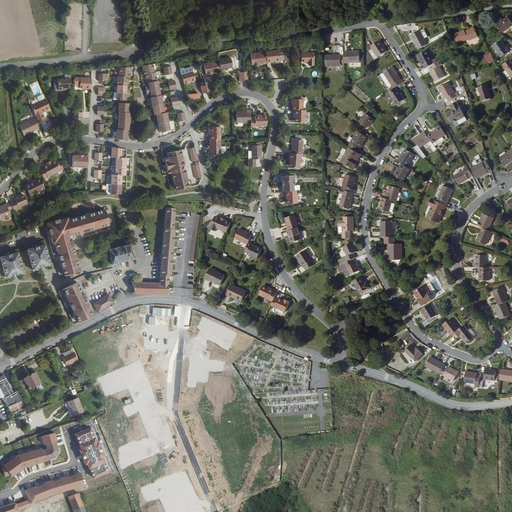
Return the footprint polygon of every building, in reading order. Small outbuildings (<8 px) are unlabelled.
[(511,25),(511,23),(508,17),(496,24),(501,32),(511,25)] [(467,31),(467,30),(465,31),(464,30),(454,34),(458,44),(468,39),(469,40),(478,36),(474,27),(469,29),(469,30),(467,31)] [(427,44),(420,30),(411,35),(419,49),(427,44)] [(501,57),(509,52),(502,41),(493,46),(501,57)] [(383,46),(380,42),(371,47),(378,58),(386,53),(382,46),(383,46)] [(279,51),(265,52),(266,64),(270,63),(270,62),(274,61),(280,61),(279,51)] [(430,66),(433,64),(426,51),(417,56),(419,61),(420,60),(425,69),(430,66)] [(266,64),(265,52),(250,54),(251,65),(252,65),(253,67),(258,66),(258,64),(259,64),(266,64)] [(359,52),(344,52),(344,57),(344,63),(359,63),(359,52)] [(487,62),(493,60),(490,52),(484,55),(487,62)] [(308,65),(313,65),(313,54),(301,54),(301,63),(308,62),(308,65)] [(340,56),(325,56),(326,67),(340,66),(340,65),(344,65),(344,63),(344,57),(340,57),(340,56)] [(230,58),(218,60),(218,61),(220,70),(224,69),(225,70),(227,69),(228,68),(232,68),(230,58)] [(509,77),(511,74),(511,62),(510,60),(502,65),(509,77)] [(220,70),(218,61),(203,64),(206,76),(211,75),(210,74),(213,73),(220,72),(220,70)] [(442,65),(440,61),(433,64),(430,66),(432,70),(430,72),(435,82),(445,77),(439,67),(442,65)] [(154,72),(152,64),(142,65),(143,70),(143,74),(145,74),(145,77),(146,83),(148,82),(148,85),(148,86),(145,87),(146,94),(150,94),(150,95),(151,97),(150,97),(151,102),(152,110),(153,115),(155,115),(156,119),(158,127),(159,132),(169,130),(165,113),(164,113),(160,95),(159,95),(155,72),(154,72)] [(129,66),(118,67),(118,76),(117,76),(116,99),(125,100),(125,98),(125,96),(129,96),(129,89),(126,89),(126,87),(126,85),(127,85),(128,81),(128,77),(129,77),(129,73),(129,66)] [(170,66),(164,67),(165,75),(172,74),(170,66)] [(396,88),(403,83),(401,80),(400,80),(392,67),(383,73),(391,85),(393,89),(396,88)] [(185,74),(181,75),(183,83),(195,80),(193,72),(185,74)] [(391,85),(383,73),(380,75),(388,87),(391,85)] [(70,87),(69,77),(57,78),(58,88),(60,89),(62,89),(62,88),(66,87),(70,87)] [(90,88),(91,77),(80,77),(79,87),(90,88)] [(175,80),(168,82),(169,89),(176,88),(175,80)] [(449,102),(456,98),(449,84),(439,89),(445,100),(447,99),(449,102)] [(482,101),(491,98),(487,86),(478,89),(482,101)] [(397,91),(396,88),(393,89),(388,93),(397,107),(405,102),(398,91),(397,91)] [(177,96),(171,98),(172,105),(179,104),(177,96)] [(44,98),(30,105),(35,116),(37,121),(44,118),(41,112),(41,111),(44,109),(44,110),(44,109),(49,108),(44,98)] [(292,100),(292,110),(293,110),(302,110),(302,100),(292,100)] [(448,116),(453,125),(459,121),(459,120),(464,117),(457,102),(450,106),(453,111),(454,112),(448,116)] [(130,125),(130,117),(128,117),(129,115),(129,112),(128,112),(128,107),(129,103),(118,103),(117,111),(118,111),(118,129),(117,129),(116,138),(126,140),(126,134),(127,130),(128,130),(128,127),(128,125),(130,125)] [(249,118),(249,110),(246,111),(245,112),(236,112),(236,122),(250,122),(249,118)] [(305,123),(305,111),(302,110),(293,110),(293,119),(295,119),(295,123),(305,123)] [(368,111),(366,114),(374,120),(376,118),(368,111)] [(183,112),(176,113),(178,121),(185,120),(183,112)] [(366,114),(356,126),(359,128),(362,131),(365,128),(366,129),(370,124),(371,125),(374,120),(366,114)] [(23,134),(40,126),(37,121),(35,116),(18,124),(23,134)] [(249,118),(250,122),(250,126),(266,126),(266,117),(254,117),(254,118),(249,118)] [(50,120),(52,128),(59,125),(57,118),(50,120)] [(210,139),(220,139),(220,127),(209,127),(209,132),(210,132),(210,135),(210,139)] [(431,142),(433,145),(445,136),(440,127),(427,137),(431,142)] [(357,132),(347,147),(348,147),(350,148),(356,152),(358,149),(359,150),(366,138),(357,132)] [(431,142),(427,137),(424,133),(414,140),(420,149),(431,142)] [(464,141),(467,147),(479,142),(476,135),(464,141)] [(210,139),(209,139),(209,154),(220,154),(220,146),(220,139),(210,139)] [(291,140),(291,154),(300,154),(301,154),(301,140),(291,140)] [(250,158),(247,158),(247,167),(254,167),(254,158),(260,158),(260,145),(250,145),(250,158)] [(110,183),(110,193),(120,193),(120,174),(124,174),(125,157),(120,157),(120,147),(110,146),(110,156),(115,157),(115,174),(111,174),(110,183)] [(198,161),(194,147),(189,149),(189,152),(188,152),(191,162),(193,162),(198,161)] [(360,155),(356,152),(350,148),(346,154),(345,153),(340,161),(353,170),(356,165),(354,164),(353,163),(354,160),(356,162),(360,155)] [(174,190),(176,189),(187,187),(184,169),(182,169),(182,166),(183,165),(180,150),(167,152),(168,156),(164,157),(167,173),(171,173),(174,190)] [(398,162),(402,165),(407,168),(415,156),(406,150),(398,162)] [(505,167),(511,162),(511,153),(511,152),(500,159),(505,167)] [(71,166),(86,166),(86,155),(82,155),(82,154),(75,154),(75,155),(71,154),(71,166)] [(291,154),(288,154),(288,163),(290,163),(290,168),(300,168),(300,154),(291,154)] [(38,168),(43,178),(60,170),(56,161),(55,159),(50,161),(46,163),(41,166),(38,168)] [(477,179),(491,171),(486,161),(471,169),(477,179)] [(194,179),(200,178),(201,176),(200,170),(199,164),(194,165),(191,166),(194,179)] [(403,182),(411,171),(407,168),(402,165),(394,176),(403,182)] [(469,179),(472,177),(467,168),(464,170),(464,171),(454,177),(458,186),(469,180),(469,179)] [(280,176),(281,192),(285,192),(293,191),(292,186),(293,185),(293,181),(292,181),(292,175),(280,176)] [(353,194),(354,194),(355,190),(353,190),(356,178),(346,175),(342,187),(348,188),(347,192),(353,194)] [(23,184),(29,195),(43,187),(38,177),(23,184)] [(392,201),(397,202),(400,189),(388,186),(384,199),(392,201)] [(445,206),(446,206),(452,190),(443,187),(436,202),(444,206),(445,206)] [(347,192),(339,190),(338,193),(342,194),(338,207),(348,210),(353,194),(347,192)] [(293,191),(285,192),(285,200),(287,200),(287,204),(296,204),(295,191),(293,191)] [(12,208),(12,209),(17,207),(16,206),(26,202),(22,193),(13,197),(13,199),(8,200),(12,208)] [(392,201),(384,199),(380,198),(378,207),(380,209),(380,210),(389,213),(389,212),(391,204),(392,201)] [(0,217),(8,214),(7,210),(12,208),(8,200),(4,202),(4,204),(0,205),(0,217)] [(444,206),(436,202),(431,200),(429,204),(432,205),(426,218),(438,223),(440,218),(439,218),(440,215),(441,216),(443,210),(442,210),(444,206)] [(158,273),(157,282),(167,283),(167,275),(169,275),(173,228),(171,228),(173,208),(164,207),(161,239),(158,273)] [(51,222),(56,241),(68,238),(68,235),(69,233),(71,232),(72,234),(108,224),(104,208),(67,218),(51,222)] [(189,259),(196,259),(201,214),(194,214),(189,259)] [(54,241),(56,241),(51,222),(67,218),(67,216),(46,221),(47,224),(52,242),(54,241)] [(225,233),(230,223),(214,216),(209,229),(214,231),(216,228),(225,233)] [(297,228),(298,228),(294,216),(285,218),(287,224),(287,226),(286,226),(288,231),(297,228)] [(483,230),(488,232),(494,220),(484,216),(480,224),(479,223),(477,227),(483,230)] [(341,240),(350,239),(349,232),(353,232),(353,217),(343,217),(343,221),(337,222),(337,227),(343,227),(343,233),(341,233),(341,240)] [(384,239),(393,238),(392,223),(381,223),(381,239),(384,239)] [(58,275),(63,274),(54,241),(52,242),(47,224),(44,225),(58,275)] [(287,231),(288,236),(289,236),(290,237),(290,238),(291,243),(292,243),(300,241),(299,236),(299,234),(297,228),(288,231),(287,231)] [(248,242),(251,236),(248,234),(248,233),(238,229),(234,238),(246,244),(248,242)] [(487,246),(492,234),(488,232),(483,230),(477,242),(487,246)] [(68,238),(56,241),(54,241),(63,274),(80,272),(70,237),(68,238)] [(395,245),(394,238),(393,238),(384,239),(384,245),(388,245),(388,259),(401,259),(401,245),(395,245)] [(44,241),(26,245),(31,266),(36,265),(44,263),(49,262),(48,260),(44,241)] [(246,244),(243,251),(247,253),(246,254),(256,259),(260,249),(251,245),(251,244),(248,242),(246,244)] [(128,243),(106,249),(110,263),(132,259),(128,243)] [(26,245),(16,248),(21,267),(22,267),(22,268),(31,266),(26,245)] [(351,261),(355,259),(353,255),(355,254),(351,245),(341,249),(345,258),(338,261),(340,266),(351,261)] [(16,248),(0,251),(0,257),(4,273),(9,272),(18,269),(22,268),(22,267),(21,267),(16,248)] [(302,268),(304,271),(313,266),(304,251),(295,257),(298,261),(299,260),(303,267),(302,268)] [(485,270),(486,258),(476,258),(476,269),(480,270),(485,270)] [(351,261),(340,266),(342,271),(346,269),(349,277),(358,272),(355,265),(353,265),(351,261)] [(224,275),(208,268),(204,278),(219,285),(224,275)] [(490,283),(490,270),(485,270),(480,270),(480,282),(490,283)] [(364,286),(360,279),(352,284),(360,297),(368,293),(367,291),(369,290),(366,285),(364,286)] [(76,281),(61,288),(69,306),(72,312),(76,321),(83,317),(91,314),(90,312),(76,281)] [(129,281),(132,293),(166,294),(167,283),(157,282),(129,281)] [(245,291),(230,284),(226,294),(240,301),(245,291)] [(273,299),(276,294),(272,292),(273,290),(263,285),(258,295),(272,302),(273,299)] [(61,288),(56,290),(64,308),(69,306),(61,288)] [(432,302),(424,289),(414,294),(422,308),(432,302)] [(506,305),(509,303),(503,290),(493,293),(499,307),(506,305)] [(92,303),(96,312),(112,301),(106,293),(92,302),(92,303)] [(272,302),(269,306),(283,313),(288,304),(287,304),(288,303),(283,301),(283,302),(280,301),(277,299),(276,301),(273,299),(272,302)] [(510,317),(506,305),(499,307),(496,309),(501,321),(510,317)] [(438,319),(430,306),(421,312),(424,315),(429,324),(438,319)] [(67,314),(71,324),(76,321),(72,312),(67,314)] [(450,333),(448,334),(451,338),(455,335),(459,331),(452,321),(444,327),(450,333)] [(468,333),(465,327),(459,331),(455,335),(459,340),(461,339),(466,345),(474,339),(468,333)] [(410,347),(404,353),(415,363),(422,356),(417,351),(415,353),(410,347)] [(76,351),(65,356),(68,364),(79,359),(76,351)] [(443,370),(445,366),(430,359),(425,368),(440,376),(443,370)] [(446,371),(443,370),(440,376),(453,383),(458,373),(448,368),(446,371)] [(37,371),(26,377),(26,378),(22,380),(24,384),(28,382),(30,387),(42,381),(37,371)] [(480,379),(478,390),(482,391),(483,382),(494,384),(495,373),(485,372),(484,376),(481,376),(480,379)] [(511,384),(511,373),(501,372),(500,383),(511,384)] [(15,391),(6,373),(0,376),(0,388),(4,397),(3,399),(8,407),(9,407),(24,400),(25,400),(19,389),(15,391)] [(474,390),(478,390),(480,379),(477,379),(477,376),(465,374),(463,385),(475,387),(474,390)] [(78,397),(68,401),(74,416),(84,412),(78,397)] [(25,404),(24,400),(9,407),(11,411),(25,404)] [(92,426),(76,433),(82,448),(81,449),(87,464),(89,463),(95,477),(110,471),(109,469),(110,468),(105,456),(107,455),(101,440),(99,440),(97,436),(97,437),(92,426)] [(58,441),(56,434),(43,438),(45,445),(47,445),(48,449),(44,450),(43,448),(19,456),(5,466),(6,467),(2,468),(6,477),(11,476),(13,478),(26,468),(56,459),(60,452),(57,442),(58,441)] [(16,503),(18,509),(33,503),(33,501),(52,494),(76,487),(73,478),(71,478),(67,479),(66,476),(63,477),(62,476),(57,477),(58,479),(54,480),(55,483),(51,484),(46,485),(46,484),(27,491),(29,498),(16,503)] [(85,511),(78,493),(68,496),(74,511),(85,511)] [(0,506),(0,511),(8,511),(18,509),(16,503),(15,501),(0,506)]
